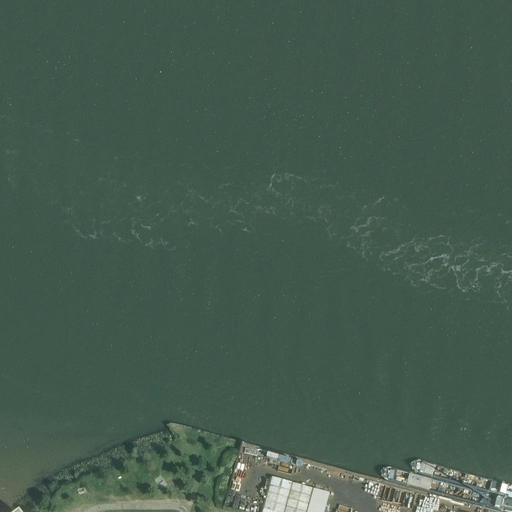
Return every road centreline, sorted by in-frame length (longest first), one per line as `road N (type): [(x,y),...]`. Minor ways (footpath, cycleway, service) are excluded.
road 1 (motorway): [(162,511),(0,280)]
road 2 (motorway): [(121,511),(0,341)]
